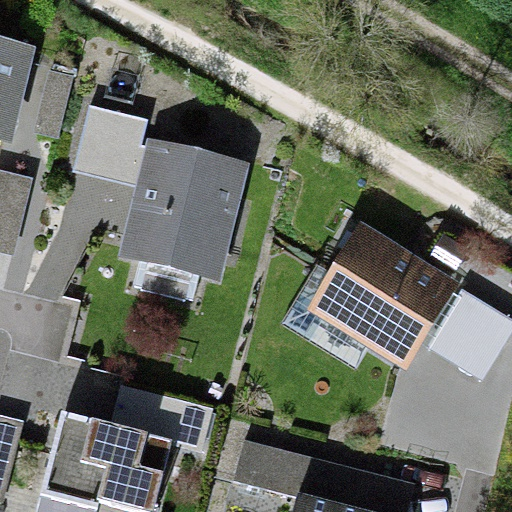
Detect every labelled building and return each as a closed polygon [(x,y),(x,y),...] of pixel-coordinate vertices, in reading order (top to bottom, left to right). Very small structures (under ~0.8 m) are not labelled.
[(40,58),(0,47),(0,141),(17,146),(40,58)] [(147,124),(90,108),(74,166),(131,182),(147,124)] [(247,176),(154,153),(126,263),(220,287),(247,176)] [(460,278),(362,219),(306,311),(404,371),(460,278)] [(150,511),(166,451),(64,425),(44,503),(78,511),(150,511)] [(297,481),(290,511),(403,511),(405,506),(297,481)]
